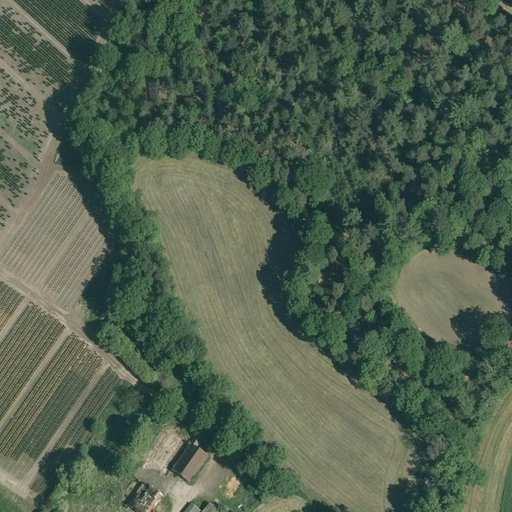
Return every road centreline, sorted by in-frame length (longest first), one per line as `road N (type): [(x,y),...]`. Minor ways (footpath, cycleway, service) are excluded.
road 1 (track): [(337,511),(286,460),(63,300),(2,242),(1,229),(110,0)]
road 2 (track): [(451,511),(457,395),(511,348)]
